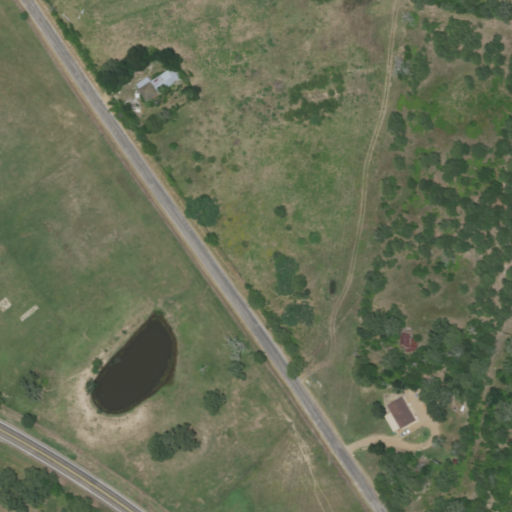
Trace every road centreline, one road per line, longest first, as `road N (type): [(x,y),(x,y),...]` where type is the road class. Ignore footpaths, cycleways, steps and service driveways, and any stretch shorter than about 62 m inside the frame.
road 1 (residential): [(381,511),(26,0)]
road 2 (tertiary): [(130,511),(0,430)]
